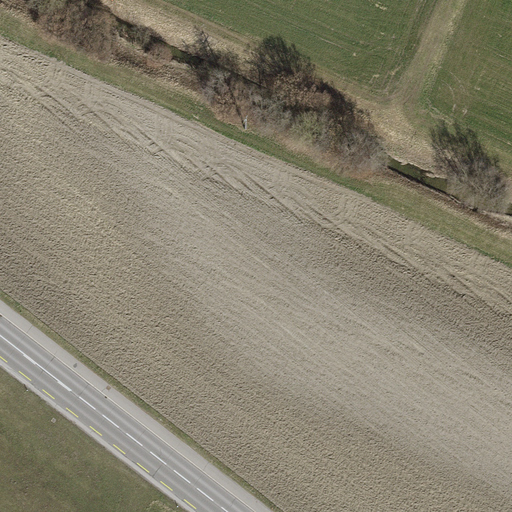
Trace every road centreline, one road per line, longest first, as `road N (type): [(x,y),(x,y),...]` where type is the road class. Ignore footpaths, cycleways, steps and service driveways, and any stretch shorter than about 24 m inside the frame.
road 1 (primary): [(0,335),(227,511)]
road 2 (track): [(453,0),(407,116)]
